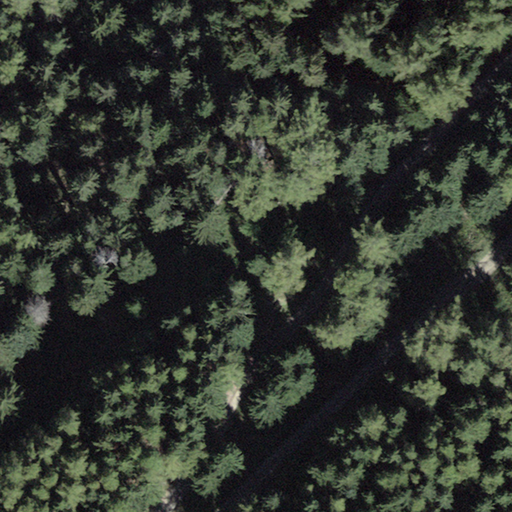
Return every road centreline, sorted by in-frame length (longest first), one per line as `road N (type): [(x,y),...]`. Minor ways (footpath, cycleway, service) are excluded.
road 1 (track): [(167,511),(212,456),(262,359),(306,322),(391,189),(511,68)]
road 2 (track): [(511,241),(228,511)]
